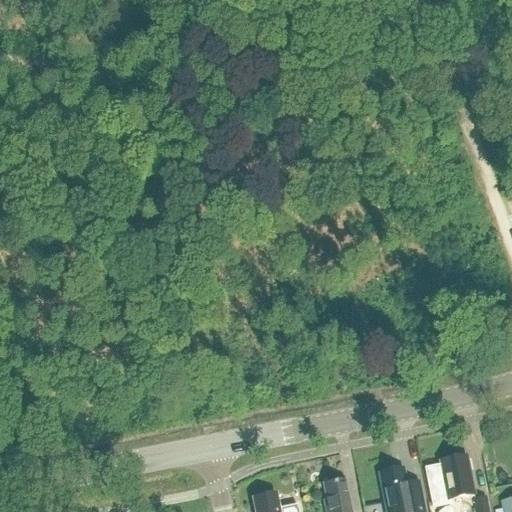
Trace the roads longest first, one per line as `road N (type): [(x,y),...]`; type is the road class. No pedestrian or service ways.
road 1 (tertiary): [(209,448),(511,385)]
road 2 (tertiary): [(0,490),(209,448)]
road 3 (track): [(0,62),(95,74),(174,0)]
road 4 (track): [(448,84),(511,249)]
